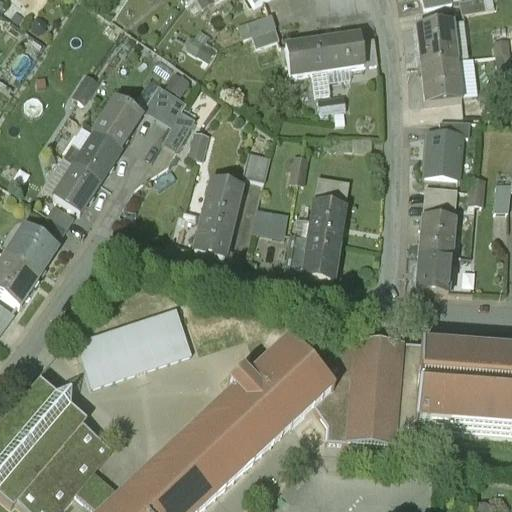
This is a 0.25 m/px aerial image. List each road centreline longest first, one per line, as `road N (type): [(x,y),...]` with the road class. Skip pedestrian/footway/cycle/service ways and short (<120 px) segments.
road 1 (residential): [(386,307),(392,110),(374,0)]
road 2 (residential): [(0,377),(99,244)]
road 3 (residential): [(231,276),(386,307)]
road 4 (residential): [(99,244),(231,276)]
road 5 (residential): [(386,307),(511,320)]
